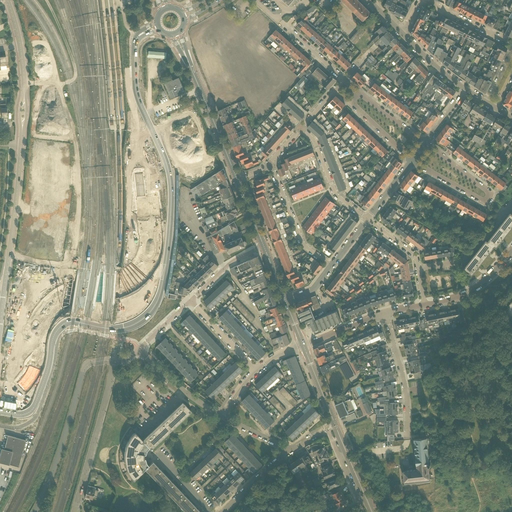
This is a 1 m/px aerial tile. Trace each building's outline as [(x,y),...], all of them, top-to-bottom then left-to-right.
[(371,13),(357,0),(342,0),(344,2),(358,16),(354,20),(359,25),(371,13)] [(386,0),(384,5),(386,7),(388,7),(390,8),(393,0),(386,0)] [(390,11),(392,13),(394,14),(398,5),(396,4),(397,0),(393,0),(390,8),(389,10),(391,11),(390,11)] [(457,2),(454,9),(459,11),(464,0),(461,0),(460,3),(457,2)] [(466,0),(464,0),(459,11),(464,14),(467,6),(465,5),(466,0)] [(470,8),(467,6),(464,14),(469,16),(475,4),(476,1),(474,0),(473,3),(470,8)] [(401,7),(398,5),(394,14),(399,16),(406,3),(403,2),(401,7)] [(404,19),(409,11),(412,5),(406,2),(406,3),(399,16),(404,19)] [(474,10),(477,5),(475,4),(469,16),(474,19),(477,11),(474,10)] [(309,14),(317,8),(315,5),(307,11),(309,14)] [(484,6),(483,8),(483,7),(481,10),(479,9),(477,11),(474,19),(479,21),(485,9),(485,7),(484,6)] [(436,17),(437,14),(425,8),(424,9),(423,9),(421,13),(429,16),(430,14),(436,17)] [(488,16),(484,15),(487,10),(485,9),(479,21),(484,24),(484,23),(486,20),(488,16)] [(430,23),(432,24),(436,26),(438,27),(439,25),(440,22),(437,20),(436,20),(435,22),(428,18),(429,16),(421,13),(419,18),(427,22),(430,23)] [(493,18),(491,20),(490,20),(491,17),(492,15),(489,13),(488,16),(486,20),(484,23),(486,24),(486,25),(493,28),(495,22),(497,19),(494,18),(493,18)] [(308,17),(306,15),(297,25),(302,29),(308,22),(309,21),(307,18),(308,17)] [(444,32),(450,20),(443,17),(440,22),(439,25),(443,27),(441,31),(440,33),(443,34),(444,32)] [(415,25),(419,27),(420,25),(421,25),(424,27),(427,22),(419,18),(415,25)] [(445,35),(447,33),(449,29),(451,31),(455,23),(450,20),(444,32),(443,34),(445,35)] [(313,26),(308,22),(302,29),(306,33),(313,26)] [(426,35),(424,34),(424,32),(426,31),(430,23),(427,22),(424,27),(423,29),(422,32),(418,40),(422,44),(426,35)] [(461,26),(455,23),(451,31),(450,33),(453,35),(452,39),(454,40),(455,37),(461,26)] [(388,31),(383,25),(377,31),(375,33),(377,36),(373,40),(371,42),(372,46),(375,43),(376,43),(388,31)] [(418,40),(422,32),(423,29),(419,27),(415,25),(412,32),(412,33),(418,40)] [(317,30),(313,26),(306,33),(310,37),(317,30)] [(463,36),(467,28),(461,26),(455,37),(458,39),(460,35),(463,36)] [(227,27),(200,38),(197,39),(221,97),(215,99),(218,107),(254,92),(227,27)] [(358,39),(365,31),(361,27),(350,40),(354,44),(358,39)] [(511,29),(508,28),(508,27),(508,28),(506,31),(503,30),(501,32),(511,37),(511,29)] [(434,34),(436,29),(435,29),(433,28),(430,35),(427,34),(426,35),(422,44),(427,48),(433,36),(434,34)] [(472,31),(467,28),(463,36),(460,42),(463,43),(466,38),(468,39),(472,31)] [(280,34),(276,30),(271,35),(268,38),(273,42),(280,34)] [(322,34),(317,30),(310,37),(315,41),(322,34)] [(372,46),(369,48),(374,52),(379,47),(378,45),(381,43),(383,45),(385,43),(387,45),(389,43),(395,37),(388,31),(376,43),(375,43),(372,46)] [(477,34),(472,31),(468,39),(466,45),(468,46),(471,40),(473,41),(477,34)] [(285,38),(280,34),(273,42),(271,44),(276,48),(278,46),(285,38)] [(326,38),(322,34),(315,41),(319,45),(326,38)] [(473,48),(475,49),(482,36),(477,34),(473,41),(475,43),(473,48)] [(434,55),(438,59),(447,42),(449,38),(446,37),(443,35),(442,38),(434,55)] [(436,37),(433,36),(427,48),(430,52),(435,41),(434,41),(436,37)] [(475,49),(478,51),(481,45),(484,47),(488,39),(482,36),(475,49)] [(386,51),(387,53),(399,41),(395,37),(389,43),(387,45),(384,49),(386,51)] [(289,42),(285,38),(278,46),(280,47),(280,48),(282,50),(283,50),(283,49),(289,42)] [(324,49),(331,42),(326,38),(319,45),(324,49)] [(435,41),(430,52),(434,55),(442,38),(441,38),(440,39),(438,38),(437,41),(437,42),(435,41)] [(447,42),(438,59),(443,63),(447,54),(450,49),(452,46),(454,41),(449,38),(447,42)] [(494,42),(488,39),(485,45),(491,48),(494,42)] [(387,59),(386,58),(388,56),(390,57),(396,51),(402,45),(399,41),(387,53),(378,62),(379,62),(375,66),(377,68),(379,69),(387,59)] [(288,52),(294,46),(289,42),(283,49),(283,50),(285,52),(287,50),(288,52)] [(328,53),(335,46),(331,42),(324,49),(328,53)] [(507,49),(507,48),(498,44),(498,45),(499,46),(497,51),(505,55),(505,54),(506,54),(506,52),(507,50),(507,49)] [(341,49),(339,47),(338,47),(336,45),(335,46),(328,53),(333,57),(338,52),(341,49)] [(391,63),(389,65),(389,66),(390,67),(393,64),(392,63),(394,61),(406,49),(402,45),(396,51),(397,52),(391,60),(389,61),(391,63)] [(298,50),(294,46),(288,52),(289,52),(287,54),(291,58),(298,50)] [(448,67),(455,51),(457,48),(452,46),(450,49),(447,54),(443,63),(448,67)] [(463,50),(461,49),(461,48),(458,46),(457,48),(455,51),(448,67),(452,71),(456,64),(457,62),(463,50)] [(374,52),(377,56),(382,50),(379,47),(374,52)] [(410,52),(406,49),(394,61),(396,63),(400,59),(401,61),(410,52)] [(502,60),(503,60),(503,58),(505,55),(497,51),(493,49),(492,51),(490,55),(502,61),(502,60)] [(302,54),(298,50),(291,58),(295,62),(302,54)] [(471,53),(463,50),(457,62),(456,64),(452,71),(460,77),(468,60),(471,53)] [(342,56),(338,52),(333,57),(337,61),(342,56)] [(407,62),(413,56),(410,52),(401,61),(400,59),(396,63),(398,65),(397,67),(399,68),(400,67),(402,70),(408,63),(407,62)] [(468,69),(471,62),(475,55),(471,53),(468,60),(460,77),(465,80),(469,72),(466,71),(468,69)] [(500,66),(500,64),(502,61),(490,55),(485,53),(484,55),(489,57),(487,61),(490,63),(492,64),(499,67),(499,66),(500,66)] [(307,58),(302,54),(295,62),(300,66),(307,58)] [(346,60),(342,56),(337,61),(341,65),(346,60)] [(370,57),(369,57),(367,59),(368,60),(373,64),(375,66),(379,62),(378,62),(376,59),(374,61),(370,57)] [(304,71),(311,62),(307,58),(300,66),(302,68),(300,70),(301,71),(297,76),(301,79),(304,76),(306,73),(304,71)] [(420,63),(415,58),(410,64),(406,70),(410,74),(415,69),(420,64),(420,63)] [(341,65),(346,70),(351,64),(346,60),(341,65)] [(367,71),(370,67),(372,66),(373,64),(368,60),(365,64),(367,66),(365,68),(367,71)] [(424,69),(420,64),(415,69),(410,74),(404,82),(401,86),(402,87),(400,89),(405,93),(407,90),(411,84),(414,81),(418,76),(424,69)] [(492,64),(489,70),(496,73),(499,67),(492,64)] [(477,69),(477,67),(474,66),(473,69),(471,73),(469,72),(465,80),(470,83),(476,71),(477,69)] [(323,85),(328,90),(337,80),(331,75),(329,78),(318,67),(311,74),(323,85)] [(483,82),(486,76),(487,74),(489,70),(484,67),(482,72),(484,73),(482,77),(482,78),(481,78),(480,79),(479,78),(475,86),(479,89),(483,82)] [(428,73),(424,69),(418,76),(414,81),(420,85),(421,84),(428,73)] [(480,70),(477,69),(476,71),(470,83),(475,86),(479,78),(476,77),(479,71),(480,70)] [(486,76),(493,80),(496,73),(489,70),(487,74),(486,76)] [(389,73),(387,76),(394,81),(399,75),(395,71),(393,73),(391,71),(389,73)] [(362,77),(357,72),(352,78),(356,83),(362,77)] [(438,79),(433,75),(428,82),(421,93),(423,94),(421,98),(423,99),(428,93),(438,79)] [(305,77),(304,76),(301,79),(297,83),(301,88),(301,89),(303,87),(309,80),(305,77)] [(483,82),(490,86),(493,80),(486,76),(483,82)] [(356,83),(361,87),(364,84),(367,81),(362,77),(356,83)] [(169,82),(164,84),(170,99),(185,92),(178,78),(173,80),(173,81),(170,82),(169,82)] [(438,89),(443,82),(438,79),(428,93),(431,95),(432,92),(433,93),(435,94),(438,89)] [(438,89),(439,91),(435,97),(438,99),(447,86),(443,82),(438,89)] [(485,93),(486,92),(490,86),(483,82),(479,89),(485,93)] [(375,83),(370,89),(375,93),(380,87),(375,83)] [(440,101),(442,102),(451,89),(447,86),(438,99),(440,101)] [(384,91),(380,87),(375,93),(380,97),(384,91)] [(442,102),(444,103),(447,105),(456,92),(451,89),(442,102)] [(511,91),(510,90),(503,103),(504,105),(510,109),(511,105),(511,91)] [(389,94),(384,91),(380,97),(385,100),(389,94)] [(385,100),(390,104),(394,98),(396,95),(391,92),(389,94),(385,100)] [(292,98),(291,98),(289,96),(287,99),(284,97),(280,102),(282,104),(285,108),(293,99),(292,98)] [(336,96),(330,102),(335,107),(340,101),(336,96)] [(8,112),(7,106),(10,106),(11,97),(6,97),(6,104),(0,104),(0,114),(1,115),(1,118),(8,118),(7,112),(8,112)] [(399,102),(394,98),(390,104),(394,108),(399,102)] [(463,107),(458,115),(461,116),(471,101),(466,98),(461,106),(463,107)] [(295,101),(293,99),(285,108),(289,111),(297,103),(295,101)] [(245,100),(238,103),(240,109),(247,106),(245,100)] [(345,105),(340,101),(335,107),(332,110),(334,112),(337,109),(340,111),(345,105)] [(471,101),(461,116),(464,118),(469,111),(470,112),(476,104),(471,101)] [(404,105),(399,102),(394,108),(399,111),(404,105)] [(299,104),(297,103),(289,111),(293,114),(300,106),(299,104)] [(405,104),(404,105),(399,111),(404,115),(408,109),(410,108),(405,104)] [(470,119),(473,121),(482,108),(476,104),(470,112),(469,114),(472,116),(470,119)] [(229,106),(218,111),(221,118),(228,115),(230,114),(229,110),(230,110),(229,106)] [(302,107),(300,106),(293,114),(296,117),(304,109),(302,107)] [(480,125),(488,112),(482,108),(473,121),(480,125)] [(300,121),(308,112),(306,111),(304,109),(296,117),(300,121)] [(404,115),(409,119),(413,113),(408,109),(404,115)] [(345,110),(343,112),(344,113),(343,115),(339,118),(341,121),(343,119),(348,113),(345,110)] [(479,127),(478,129),(482,131),(484,129),(482,128),(486,122),(491,125),(495,117),(490,114),(488,112),(480,125),(479,127)] [(348,123),(353,118),(348,113),(343,119),(348,123)] [(434,122),(438,117),(432,113),(428,118),(434,122)] [(221,118),(224,125),(231,122),(230,119),(233,117),(232,114),(228,116),(228,115),(221,118)] [(242,126),(249,123),(246,116),(245,116),(239,119),(241,122),(242,126)] [(353,118),(348,123),(352,127),(357,122),(353,118)] [(425,122),(430,127),(434,122),(428,118),(425,122)] [(495,133),(498,129),(501,131),(506,124),(497,118),(493,125),(493,126),(492,127),(493,127),(492,128),(490,127),(483,139),(480,144),(479,145),(481,147),(483,148),(492,131),(495,133)] [(239,119),(231,122),(224,125),(226,130),(235,127),(234,125),(241,122),(239,119)] [(317,121),(315,119),(307,127),(311,131),(319,122),(317,121)] [(283,122),(282,124),(281,124),(281,125),(290,132),(293,128),(285,120),(283,122)] [(430,127),(425,122),(421,120),(417,125),(420,127),(426,132),(430,127)] [(321,124),(319,122),(311,131),(315,134),(323,125),(321,124)] [(352,127),(356,131),(361,126),(357,122),(352,127)] [(252,132),(252,131),(249,123),(242,126),(244,130),(246,134),(252,132)] [(453,129),(447,124),(444,129),(449,134),(453,129)] [(506,134),(511,127),(506,124),(501,131),(501,132),(498,137),(495,142),(503,146),(503,145),(504,146),(506,141),(501,138),(504,133),(506,135),(507,134),(506,134)] [(281,125),(280,126),(277,129),(286,136),(290,132),(281,125)] [(326,130),(324,127),(323,125),(315,134),(318,137),(326,130)] [(361,126),(356,131),(353,134),(358,139),(361,136),(361,135),(366,130),(361,126)] [(277,129),(276,130),(274,133),(282,140),(286,136),(277,129)] [(440,134),(446,139),(446,138),(449,134),(444,129),(440,134)] [(236,131),(228,135),(230,140),(246,134),(244,130),(237,133),(236,131)] [(326,130),(318,137),(320,142),(327,139),(325,135),(328,133),(326,130)] [(370,134),(366,130),(361,135),(361,136),(358,139),(362,143),(363,142),(365,140),(370,134)] [(253,134),(252,132),(246,134),(230,140),(233,147),(240,143),(241,143),(246,141),(250,140),(254,138),(253,134)] [(274,133),(273,133),(270,137),(278,145),(282,140),(274,133)] [(369,144),(375,139),(370,134),(365,140),(363,142),(367,146),(369,144)] [(436,139),(442,144),(446,139),(440,134),(436,139)] [(472,140),(477,142),(480,144),(483,139),(475,134),(472,140)] [(270,137),(267,140),(266,141),(275,149),(278,145),(270,137)] [(332,142),(331,140),(332,140),(331,138),(327,139),(320,142),(322,146),(332,142)] [(68,164),(71,144),(32,139),(30,151),(36,152),(37,146),(63,150),(62,163),(68,164)] [(375,139),(369,144),(374,148),(379,143),(375,139)] [(235,152),(248,147),(247,145),(247,144),(246,141),(241,143),(240,143),(233,147),(235,152)] [(266,141),(263,144),(263,145),(271,153),(275,149),(266,141)] [(334,144),(333,145),(332,142),(322,146),(324,151),(334,147),(334,144)] [(379,143),(374,148),(378,152),(383,147),(379,143)] [(265,149),(262,152),(267,157),(271,153),(263,145),(262,146),(265,149)] [(235,152),(237,158),(240,157),(249,153),(247,150),(249,149),(248,147),(235,152)] [(336,151),(335,149),(334,147),(324,151),(325,155),(336,151)] [(383,156),(388,151),(383,147),(378,152),(383,156)] [(458,147),(453,153),(458,156),(463,151),(458,147)] [(311,161),(314,160),(316,163),(318,163),(312,149),(307,150),(311,161)] [(463,160),(467,154),(469,153),(464,149),(463,151),(458,156),(463,160)] [(309,162),(311,161),(307,150),(303,152),(307,162),(307,163),(308,166),(311,165),(309,162)] [(337,153),(337,154),(336,151),(325,155),(327,160),(338,156),(337,153)] [(250,152),(249,153),(240,157),(241,160),(240,161),(241,162),(242,162),(242,163),(244,162),(255,158),(257,157),(256,154),(252,156),(250,152)] [(262,152),(262,153),(262,152),(259,156),(259,157),(261,159),(264,161),(267,157),(262,152)] [(298,154),(304,168),(306,167),(304,163),(307,163),(307,162),(303,152),(298,154)] [(298,166),(300,165),(302,169),(304,168),(298,154),(294,156),(298,166)] [(468,164),(472,158),(467,154),(463,160),(468,164)] [(297,171),(295,167),(298,166),(294,156),(289,157),(295,172),(297,171)] [(339,160),(338,158),(339,158),(338,156),(327,160),(329,164),(339,160)] [(289,157),(285,159),(286,163),(289,170),(289,169),(291,169),(293,172),(295,172),(289,157)] [(260,159),(256,161),(255,158),(244,162),(247,167),(249,166),(250,167),(262,162),(260,159)] [(477,162),(472,158),(468,164),(473,168),(477,162)] [(402,164),(396,159),(392,164),(398,169),(402,164)] [(479,159),(477,162),(473,168),(478,171),(484,162),(479,159)] [(341,162),(340,163),(339,160),(329,164),(331,169),(342,165),(341,162)] [(392,164),(389,162),(386,167),(389,169),(395,173),(398,169),(392,164)] [(478,171),(482,175),(487,169),(489,166),(484,162),(478,171)] [(292,177),(291,174),(289,169),(289,170),(286,163),(281,164),(283,168),(286,175),(288,174),(289,174),(290,177),(292,177)] [(71,185),(73,167),(60,165),(58,183),(71,185)] [(343,169),(342,167),(342,165),(331,169),(333,173),(343,169)] [(278,169),(283,180),(285,179),(284,178),(287,177),(286,175),(283,168),(278,169)] [(224,169),(220,171),(191,189),(196,200),(216,187),(228,179),(224,169)] [(344,171),(344,172),(343,169),(333,173),(334,178),(345,174),(344,171)] [(389,169),(385,174),(391,178),(395,173),(389,169)] [(492,173),(487,169),(482,175),(487,179),(492,173)] [(421,178),(418,176),(412,171),(408,176),(416,182),(418,184),(421,178)] [(496,177),(492,173),(487,179),(492,182),(496,177)] [(347,178),(346,176),(345,174),(334,178),(336,182),(347,178)] [(385,174),(381,179),(387,183),(391,178),(385,174)] [(271,178),(270,176),(256,182),(258,188),(268,183),(267,180),(271,178)] [(416,182),(408,176),(404,181),(410,185),(412,187),(416,182)] [(501,180),(496,177),(492,182),(497,186),(501,180)] [(501,180),(497,186),(502,190),(508,181),(504,177),(501,180)] [(314,180),(318,191),(324,189),(320,178),(314,180)] [(348,180),(348,181),(347,178),(336,182),(338,187),(349,183),(348,180)] [(221,189),(230,185),(228,179),(216,187),(216,188),(220,187),(221,189)] [(381,179),(378,184),(384,188),(387,183),(381,179)] [(318,191),(314,180),(308,183),(312,193),(318,191)] [(400,186),(410,193),(414,188),(412,187),(410,185),(404,181),(400,186)] [(434,185),(429,182),(425,189),(430,192),(434,185)] [(258,188),(256,188),(256,189),(255,190),(256,191),(257,191),(258,194),(266,190),(267,191),(269,190),(267,187),(271,185),(270,183),(268,183),(258,188)] [(308,183),(302,185),(306,196),(312,193),(308,183)] [(345,191),(347,193),(351,189),(349,183),(338,187),(340,191),(345,189),(345,191)] [(378,184),(374,188),(380,193),(384,188),(378,184)] [(214,195),(212,196),(213,198),(216,197),(232,191),(230,185),(221,189),(220,190),(220,192),(214,195)] [(300,198),(306,196),(302,185),(296,187),(300,198)] [(434,185),(430,192),(436,195),(439,188),(434,185)] [(380,193),(374,188),(371,186),(367,191),(370,193),(376,198),(380,193)] [(290,190),(294,200),(300,198),(296,187),(290,190)] [(439,188),(436,195),(441,197),(445,191),(439,188)] [(266,190),(258,194),(255,195),(256,195),(255,196),(256,198),(257,198),(258,201),(269,196),(271,196),(270,193),(268,194),(267,191),(266,190)] [(221,200),(223,200),(224,200),(234,196),(234,195),(232,191),(216,197),(213,198),(208,200),(209,203),(220,198),(221,200)] [(441,197),(446,201),(450,194),(445,191),(441,197)] [(413,201),(396,192),(394,195),(393,196),(393,197),(393,198),(400,202),(401,199),(403,200),(400,205),(408,209),(413,201)] [(367,198),(373,202),(376,198),(370,193),(367,198)] [(446,201),(451,203),(455,197),(450,194),(446,201)] [(364,204),(368,207),(369,208),(373,202),(367,198),(363,195),(359,200),(362,203),(364,204)] [(234,196),(224,200),(225,202),(221,204),(222,206),(236,200),(235,199),(236,198),(235,197),(234,196)] [(270,199),(269,196),(258,201),(260,205),(272,200),(271,198),(270,199)] [(322,202),(331,209),(335,204),(326,197),(322,202)] [(451,203),(450,207),(455,210),(457,207),(460,200),(455,197),(451,203)] [(235,206),(235,205),(237,204),(238,204),(237,202),(236,202),(236,200),(222,206),(220,207),(221,210),(226,208),(225,206),(226,206),(227,209),(235,206)] [(261,210),(272,206),(271,203),(273,202),(272,200),(260,205),(261,210)] [(460,200),(457,207),(462,209),(466,203),(460,200)] [(331,209),(322,202),(318,207),(327,214),(331,209)] [(462,209),(467,212),(471,206),(466,203),(462,209)] [(235,217),(236,216),(235,212),(237,211),(235,206),(227,209),(222,211),(224,216),(227,215),(228,219),(235,217)] [(273,208),(272,206),(261,210),(263,215),(276,210),(275,207),(273,208)] [(396,217),(398,215),(395,213),(397,211),(391,206),(388,210),(396,217)] [(471,206),(467,212),(473,215),(476,209),(471,206)] [(318,207),(314,212),(323,219),(327,214),(318,207)] [(476,209),(473,215),(478,218),(482,212),(476,209)] [(277,212),(276,210),(263,215),(265,220),(276,215),(275,213),(277,212)] [(395,219),(396,217),(388,210),(385,215),(390,219),(392,217),(394,219),(395,219)] [(319,224),(323,219),(314,212),(310,217),(319,224)] [(349,215),(348,217),(356,223),(359,220),(350,212),(349,215)] [(478,218),(483,221),(487,215),(482,212),(478,218)] [(511,213),(510,213),(499,227),(508,234),(511,228),(511,213)] [(388,223),(390,225),(392,223),(389,221),(391,219),(390,219),(385,215),(384,214),(381,219),(388,224),(388,223)] [(265,221),(265,222),(266,223),(267,225),(280,220),(279,217),(277,218),(276,215),(265,220),(265,221)] [(204,219),(207,225),(215,222),(212,216),(204,219)] [(282,223),(288,220),(286,217),(280,220),(267,225),(268,227),(268,228),(268,230),(269,230),(270,230),(281,226),(279,223),(281,222),(282,223)] [(316,229),(319,224),(310,217),(306,222),(316,229)] [(346,219),(345,220),(353,227),(356,223),(348,217),(347,217),(346,219)] [(345,220),(343,223),(342,223),(341,224),(351,231),(353,227),(345,220)] [(228,249),(230,253),(236,250),(237,251),(239,250),(240,248),(245,246),(246,245),(247,244),(246,242),(245,241),(243,242),(242,238),(241,238),(238,229),(235,221),(218,231),(212,234),(212,235),(206,237),(212,250),(214,255),(219,252),(220,252),(228,249)] [(316,229),(306,222),(302,227),(312,234),(316,229)] [(340,226),(339,228),(348,235),(351,231),(341,224),(340,226)] [(401,224),(396,230),(401,234),(406,228),(401,224)] [(282,229),(281,226),(270,230),(270,231),(269,232),(270,233),(271,234),(272,236),(285,231),(284,228),(282,229)] [(502,242),(503,241),(503,240),(508,234),(499,227),(488,241),(495,247),(496,249),(497,248),(501,242),(502,242)] [(339,228),(337,230),(335,232),(345,239),(348,235),(339,228)] [(411,232),(406,228),(401,234),(406,238),(411,232)] [(60,274),(65,233),(34,229),(29,270),(60,274)] [(287,236),(285,231),(272,236),(273,238),(272,239),(273,241),(274,241),(274,242),(285,237),(287,236)] [(334,234),(333,236),(342,243),(345,239),(335,232),(334,234)] [(411,232),(406,238),(411,242),(416,236),(411,232)] [(374,240),(378,243),(380,241),(376,237),(370,233),(367,237),(373,241),(374,240)] [(328,235),(327,237),(339,247),(342,243),(333,236),(331,238),(328,235)] [(421,240),(416,236),(411,242),(416,245),(421,240)] [(426,248),(425,247),(427,245),(425,244),(425,243),(423,242),(426,238),(423,236),(422,237),(422,238),(421,240),(416,245),(421,249),(422,248),(424,250),(426,248)] [(286,240),(285,237),(274,242),(274,243),(274,245),(275,245),(276,247),(289,242),(288,239),(286,240)] [(329,241),(327,244),(336,250),(339,247),(327,237),(326,239),(329,241)] [(367,237),(364,241),(372,248),(373,246),(371,244),(373,241),(367,237)] [(489,256),(490,254),(495,247),(488,241),(486,240),(486,241),(475,255),(483,262),(488,255),(489,256)] [(360,245),(361,246),(366,250),(368,248),(371,249),(372,248),(364,241),(360,245)] [(379,248),(383,251),(387,246),(383,243),(380,241),(378,243),(381,245),(379,248)] [(278,252),(289,248),(288,245),(290,244),(289,242),(276,247),(277,249),(277,250),(277,252),(278,252)] [(323,244),(320,245),(333,254),(336,250),(327,244),(325,246),(323,244)] [(365,252),(366,250),(361,246),(357,250),(363,255),(365,252)] [(388,255),(392,250),(387,246),(383,251),(388,255)] [(278,252),(280,257),(293,252),(292,250),(290,251),(289,248),(278,252)] [(359,259),(363,255),(357,250),(354,255),(359,259)] [(390,261),(396,253),(392,250),(388,255),(387,256),(388,256),(390,258),(387,261),(389,263),(390,261)] [(280,257),(282,262),(293,257),(292,255),(294,254),(293,252),(280,257)] [(396,253),(390,261),(392,263),(394,261),(396,262),(400,256),(396,253)] [(359,259),(354,255),(350,259),(360,267),(362,265),(360,264),(358,262),(360,260),(359,259)] [(474,273),(477,270),(477,269),(478,270),(479,268),(478,268),(483,262),(475,255),(464,269),(463,269),(467,272),(467,273),(469,274),(472,276),(472,275),(474,273)] [(257,256),(248,260),(230,269),(231,270),(234,275),(249,268),(251,267),(257,264),(261,262),(259,257),(258,258),(257,256)] [(398,264),(400,266),(407,261),(403,258),(400,256),(396,262),(398,264)] [(207,264),(214,271),(219,266),(212,259),(210,262),(205,257),(203,260),(207,264)] [(293,257),(282,262),(284,266),(297,261),(296,259),(294,260),(293,257)] [(323,267),(311,257),(310,260),(312,262),(311,263),(320,271),(323,267)] [(355,266),(357,268),(359,269),(360,267),(350,259),(347,264),(352,268),(353,268),(355,266)] [(284,266),(286,271),(297,266),(296,264),(297,264),(297,261),(284,266)] [(375,265),(379,267),(381,269),(384,265),(378,261),(375,265)] [(407,261),(400,266),(401,271),(409,270),(407,261)] [(200,264),(209,274),(214,271),(207,264),(206,266),(202,262),(200,264)] [(248,274),(263,268),(262,264),(261,262),(257,264),(251,267),(249,268),(234,275),(238,279),(248,274)] [(152,266),(150,271),(171,275),(173,265),(164,263),(163,265),(158,263),(157,267),(152,266)] [(311,263),(309,265),(308,264),(306,266),(317,275),(320,271),(311,263)] [(205,279),(209,274),(200,264),(198,266),(201,270),(199,272),(205,279)] [(354,272),(351,270),(352,268),(347,264),(343,268),(352,275),(354,272)] [(299,273),(299,272),(298,270),(298,269),(300,269),(299,266),(297,266),(286,271),(287,274),(286,275),(287,277),(288,277),(290,276),(299,273)] [(247,282),(265,273),(263,268),(248,274),(238,279),(242,284),(247,282)] [(345,277),(347,275),(350,278),(352,275),(343,268),(340,273),(345,277)] [(199,272),(195,269),(193,271),(193,270),(191,272),(201,283),(205,279),(199,272)] [(196,287),(201,283),(191,272),(186,276),(190,280),(196,287)] [(295,281),(305,277),(307,276),(306,274),(303,275),(301,272),(299,272),(299,273),(290,276),(291,279),(291,280),(292,281),(293,282),(295,281)] [(265,273),(247,282),(242,284),(245,288),(247,288),(249,287),(268,279),(265,273)] [(336,278),(345,284),(346,282),(344,281),(346,278),(345,278),(345,277),(340,273),(336,278)] [(183,282),(182,283),(180,283),(175,281),(177,278),(173,276),(172,281),(173,281),(172,284),(194,289),(196,287),(190,280),(186,285),(183,282)] [(307,283),(306,280),(305,277),(295,281),(297,286),(300,285),(300,286),(307,283)] [(333,282),(338,286),(339,287),(341,284),(343,286),(345,284),(336,278),(333,282)] [(260,289),(261,288),(270,285),(268,279),(249,287),(247,288),(249,290),(253,289),(259,287),(260,289)] [(234,287),(227,280),(223,284),(230,291),(234,287)] [(338,286),(333,282),(329,287),(335,291),(338,286)] [(188,292),(190,292),(191,292),(194,289),(172,284),(171,287),(175,288),(175,290),(175,294),(182,295),(182,294),(188,295),(188,292)] [(226,294),(230,291),(223,284),(219,287),(226,294)] [(259,296),(253,299),(254,302),(256,305),(266,299),(274,295),(271,287),(270,285),(261,288),(265,297),(260,298),(259,296)] [(335,291),(329,287),(329,286),(325,290),(332,296),(333,295),(335,297),(336,295),(334,293),(336,291),(335,291)] [(222,298),(226,294),(219,287),(215,291),(222,298)] [(388,293),(387,289),(381,291),(384,302),(390,300),(388,293)] [(218,302),(222,298),(215,291),(212,295),(218,302)] [(375,293),(376,297),(378,304),(384,302),(381,291),(375,293)] [(208,298),(214,305),(218,302),(212,295),(208,298)] [(256,305),(258,308),(259,311),(265,309),(269,307),(277,303),(274,295),(266,299),(256,305)] [(316,296),(296,304),(299,311),(309,307),(311,306),(319,303),(316,296)] [(376,297),(370,299),(372,305),(378,304),(376,297)] [(204,302),(211,309),(214,305),(208,298),(204,302)] [(362,298),(357,300),(358,303),(361,310),(366,308),(364,301),(362,298)] [(372,305),(370,299),(364,301),(366,308),(372,305)] [(358,303),(353,306),(352,306),(355,312),(361,310),(358,303)] [(259,311),(262,315),(265,314),(267,318),(273,316),(274,318),(282,314),(279,306),(268,310),(269,312),(267,313),(265,309),(259,311)] [(342,310),(345,317),(350,315),(349,315),(347,308),(346,308),(345,308),(344,306),(341,307),(342,310)] [(355,312),(352,306),(347,308),(349,315),(355,312)] [(511,307),(510,306),(503,313),(506,315),(508,318),(510,319),(511,317),(511,307)] [(299,311),(303,321),(306,319),(309,328),(312,326),(313,331),(318,329),(318,331),(341,321),(337,311),(315,320),(309,307),(299,311)] [(464,321),(462,312),(459,312),(459,309),(453,310),(455,319),(460,318),(461,321),(464,321)] [(226,311),(219,318),(223,322),(230,315),(226,311)] [(437,313),(431,314),(433,324),(434,328),(439,326),(439,323),(437,313)] [(270,319),(265,322),(266,326),(284,319),(282,314),(274,318),(274,319),(270,321),(270,319)] [(426,316),(426,320),(423,320),(425,328),(427,328),(428,328),(429,329),(434,328),(433,324),(431,314),(426,316)] [(190,315),(183,322),(186,326),(193,319),(190,315)] [(233,319),(230,315),(223,322),(226,325),(233,319)] [(423,320),(420,321),(419,316),(413,317),(415,326),(420,325),(421,328),(425,328),(423,320)] [(193,319),(186,326),(190,330),(197,323),(193,319)] [(237,323),(233,319),(226,325),(230,329),(237,323)] [(267,326),(269,331),(278,327),(286,324),(284,319),(266,326),(267,326)] [(395,324),(396,332),(399,331),(399,330),(404,328),(402,319),(397,320),(397,324),(395,324)] [(239,321),(237,323),(230,329),(234,333),(243,324),(239,321)] [(201,327),(197,323),(190,330),(187,332),(191,336),(193,333),(201,327)] [(246,328),(243,324),(234,333),(237,337),(246,328)] [(279,330),(270,334),(271,338),(273,337),(288,331),(286,324),(278,327),(279,330)] [(201,327),(193,333),(197,337),(204,330),(201,327)] [(381,339),(385,338),(381,329),(378,330),(377,327),(371,329),(375,338),(380,336),(381,339)] [(248,334),(250,332),(246,328),(237,337),(241,341),(248,334)] [(370,340),(375,338),(371,329),(366,331),(370,340)] [(204,330),(197,337),(194,340),(198,343),(201,341),(208,334),(204,330)] [(365,342),(370,340),(366,331),(361,333),(365,342)] [(244,345),(253,336),(250,332),(248,334),(241,341),(244,345)] [(360,344),(365,342),(361,333),(356,335),(360,344)] [(208,334),(201,341),(204,345),(211,338),(208,334)] [(290,343),(286,334),(277,337),(280,343),(281,347),(290,343)] [(354,346),(360,344),(356,335),(351,338),(354,346)] [(257,340),(253,336),(244,345),(248,348),(255,342),(257,340)] [(272,340),(274,346),(280,343),(277,337),(272,340)] [(170,344),(167,341),(168,340),(166,338),(157,346),(158,345),(160,347),(159,348),(162,351),(163,350),(170,344)] [(211,338),(204,345),(208,349),(215,342),(211,338)] [(347,344),(343,346),(346,352),(350,350),(349,349),(354,346),(351,338),(346,340),(347,344)] [(331,341),(336,350),(338,349),(340,348),(335,339),(331,341)] [(408,344),(404,345),(406,351),(418,348),(415,339),(407,341),(408,344)] [(257,340),(255,342),(248,348),(252,352),(261,344),(257,340)] [(215,342),(208,349),(211,353),(219,346),(215,342)] [(163,350),(165,352),(164,353),(167,356),(168,355),(174,349),(172,346),(173,345),(171,343),(170,344),(163,350)] [(262,349),(264,347),(261,344),(252,352),(255,356),(262,349)] [(325,344),(313,348),(317,357),(328,353),(329,353),(326,347),(325,344)] [(219,346),(211,353),(215,356),(222,350),(219,346)] [(179,354),(177,351),(178,350),(175,348),(174,349),(168,355),(170,357),(169,358),(172,361),(173,360),(179,354)] [(426,352),(420,353),(419,349),(418,348),(406,351),(407,356),(418,354),(419,357),(423,356),(426,355),(426,352)] [(259,360),(266,353),(262,349),(255,356),(259,360)] [(220,361),(223,358),(222,357),(226,353),(222,350),(215,356),(220,361)] [(385,351),(377,353),(378,356),(373,358),(374,360),(376,360),(388,356),(386,351),(385,351)] [(184,359),(181,356),(182,355),(180,353),(179,354),(173,360),(175,362),(173,363),(177,367),(178,366),(184,359)] [(328,353),(317,357),(321,366),(328,363),(327,361),(335,358),(333,354),(329,356),(328,353)] [(295,356),(286,360),(288,365),(297,361),(295,356)] [(386,363),(389,362),(388,356),(376,360),(375,361),(376,365),(377,365),(378,368),(387,366),(386,363)] [(178,366),(180,368),(178,369),(181,372),(182,371),(189,365),(189,364),(186,362),(187,361),(185,358),(184,359),(178,366)] [(408,362),(410,368),(422,365),(420,359),(419,360),(417,360),(408,362)] [(297,361),(288,365),(290,369),(299,366),(297,361)] [(339,361),(335,363),(334,361),(321,366),(324,374),(336,367),(341,364),(339,361)] [(243,370),(236,362),(232,366),(239,373),(243,370)] [(182,371),(184,373),(183,374),(186,377),(187,376),(194,370),(191,367),(192,366),(190,363),(189,364),(189,365),(182,371)] [(422,365),(410,368),(411,373),(416,372),(417,374),(414,375),(415,380),(421,378),(422,377),(421,373),(420,371),(424,370),(423,365),(422,365)] [(232,366),(228,369),(236,377),(239,373),(232,366)] [(299,366),(290,369),(292,374),(301,371),(299,366)] [(392,373),(391,368),(388,368),(387,366),(378,368),(379,371),(380,376),(381,376),(382,376),(392,373)] [(282,374),(275,367),(271,370),(278,377),(282,374)] [(191,382),(199,375),(196,372),(197,371),(195,369),(194,370),(187,376),(189,378),(188,379),(191,382)] [(236,377),(228,369),(225,373),(232,381),(236,377)] [(279,379),(278,378),(278,377),(271,370),(267,374),(276,383),(279,379)] [(292,374),(292,375),(294,379),(303,376),(301,371),(292,374)] [(232,381),(225,373),(221,377),(228,384),(232,381)] [(385,381),(394,378),(392,373),(382,376),(382,379),(384,378),(385,381)] [(272,386),(276,383),(267,374),(264,378),(272,386)] [(303,376),(294,379),(296,384),(305,380),(303,376)] [(228,384),(221,377),(217,380),(224,388),(228,384)] [(266,388),(267,388),(268,390),(272,386),(264,378),(260,381),(266,388)] [(224,388),(217,380),(213,384),(220,391),(224,388)] [(305,380),(296,384),(298,389),(307,385),(305,380)] [(260,381),(256,385),(263,392),(266,388),(260,381)] [(220,391),(213,384),(209,387),(216,395),(220,391)] [(396,390),(395,384),(386,386),(384,387),(384,384),(376,386),(376,388),(383,387),(384,392),(396,390)] [(307,385),(298,389),(300,394),(309,390),(307,385)] [(209,387),(205,391),(213,399),(216,395),(209,387)] [(302,399),(311,395),(309,390),(300,394),(302,399)] [(255,396),(251,392),(249,394),(242,402),(245,405),(255,396)] [(336,404),(335,404),(340,417),(346,415),(347,416),(346,416),(348,421),(356,418),(354,413),(353,413),(353,412),(355,411),(350,399),(345,401),(344,400),(345,398),(342,395),(338,399),(339,400),(338,400),(335,402),(336,404)] [(256,402),(258,400),(255,396),(245,405),(249,409),(256,402)] [(260,406),(256,402),(249,409),(252,413),(260,406)] [(363,404),(367,413),(372,411),(368,402),(363,404)] [(191,411),(184,403),(178,409),(176,407),(174,409),(176,411),(170,416),(178,424),(191,411)] [(264,410),(260,406),(252,413),(256,417),(264,410)] [(316,418),(319,414),(312,406),(308,410),(316,418)] [(267,414),(264,410),(256,417),(260,421),(267,414)] [(316,418),(308,410),(305,414),(312,421),(316,418)] [(271,417),(267,414),(260,421),(263,425),(271,417)] [(312,421),(305,414),(301,417),(308,425),(312,421)] [(271,417),(263,425),(267,428),(277,418),(274,415),(271,417)] [(157,429),(164,437),(178,424),(170,416),(164,421),(163,420),(161,422),(163,423),(157,429)] [(308,425),(301,417),(297,421),(304,428),(308,425)] [(304,428),(297,421),(293,424),(300,432),(304,428)] [(300,432),(293,424),(289,428),(297,436),(300,432)] [(395,432),(398,432),(398,427),(389,427),(389,432),(387,432),(387,435),(395,435),(395,432)] [(289,428),(286,432),(293,439),(297,436),(289,428)] [(142,440),(149,448),(151,449),(164,437),(157,429),(151,434),(150,433),(148,434),(149,436),(146,438),(145,437),(142,440)] [(134,480),(145,469),(146,468),(146,467),(147,466),(148,467),(151,464),(151,463),(149,461),(148,459),(148,458),(144,459),(144,454),(145,455),(147,451),(149,448),(142,440),(135,432),(131,436),(129,440),(126,446),(124,456),(124,461),(125,467),(130,476),(134,480)] [(238,439),(235,436),(233,434),(225,442),(230,447),(238,439)] [(0,455),(0,459),(9,462),(8,464),(19,467),(26,440),(6,435),(5,435),(8,436),(4,450),(2,449),(0,455)] [(428,456),(427,439),(427,438),(414,439),(417,470),(403,471),(405,485),(430,482),(429,466),(430,466),(431,465),(431,464),(429,463),(429,456),(428,456)] [(235,452),(243,444),(238,439),(230,447),(235,452)] [(240,457),(248,449),(243,444),(235,452),(240,457)] [(222,455),(216,448),(212,453),(218,459),(222,455)] [(311,451),(312,452),(311,452),(311,453),(309,453),(313,459),(313,458),(315,457),(325,453),(324,449),(321,450),(321,448),(315,450),(315,449),(314,449),(312,449),(312,450),(311,451)] [(245,462),(253,454),(248,449),(240,457),(245,462)] [(207,457),(214,463),(218,459),(212,453),(207,457)] [(325,453),(315,457),(313,458),(315,463),(316,464),(314,465),(315,468),(319,466),(323,465),(321,462),(326,460),(325,459),(328,457),(326,453),(325,453)] [(249,467),(258,460),(253,454),(245,462),(249,467)] [(305,464),(309,462),(310,464),(313,462),(311,460),(308,455),(306,457),(305,455),(301,457),(305,464)] [(203,461),(209,467),(214,463),(207,457),(203,461)] [(295,462),(300,469),(303,467),(306,472),(309,470),(305,464),(301,457),(295,462)] [(263,465),(262,465),(258,460),(249,467),(248,469),(251,471),(252,470),(254,473),(263,465)] [(199,465),(205,471),(209,467),(203,461),(199,465)] [(165,475),(153,462),(151,463),(151,464),(148,467),(147,466),(146,467),(146,468),(145,469),(158,482),(165,475)] [(295,462),(289,466),(298,479),(301,477),(297,471),(300,469),(295,462)] [(324,467),(323,464),(323,465),(319,466),(323,475),(324,475),(325,478),(334,474),(334,473),(335,473),(333,468),(331,468),(330,466),(327,467),(326,466),(324,467)] [(194,469),(201,476),(205,471),(199,465),(194,469)] [(190,473),(196,480),(201,476),(194,469),(190,473)] [(240,483),(245,478),(238,472),(234,476),(240,483)] [(178,488),(173,483),(165,475),(158,482),(170,496),(178,488)] [(234,476),(229,480),(236,487),(240,483),(234,476)] [(236,487),(229,480),(227,478),(223,482),(225,484),(231,491),(236,487)] [(329,489),(339,484),(339,483),(337,478),(334,479),(325,483),(325,484),(323,485),(324,487),(328,486),(329,489)] [(231,491),(225,484),(221,488),(227,495),(231,491)] [(88,485),(87,489),(84,497),(92,499),(93,495),(97,496),(98,491),(95,490),(96,487),(88,485)] [(214,490),(216,493),(223,499),(227,495),(221,488),(219,486),(214,490)] [(191,502),(184,494),(178,488),(170,496),(183,509),(191,502)] [(340,493),(339,491),(331,495),(333,501),(344,497),(344,496),(343,493),(342,493),(342,492),(340,493)] [(216,493),(212,497),(218,503),(223,499),(216,493)] [(336,507),(345,504),(344,501),(345,501),(345,500),(346,499),(345,497),(344,497),(333,501),(334,502),(336,507)] [(200,511),(199,511),(191,502),(183,509),(185,511),(200,511)]
